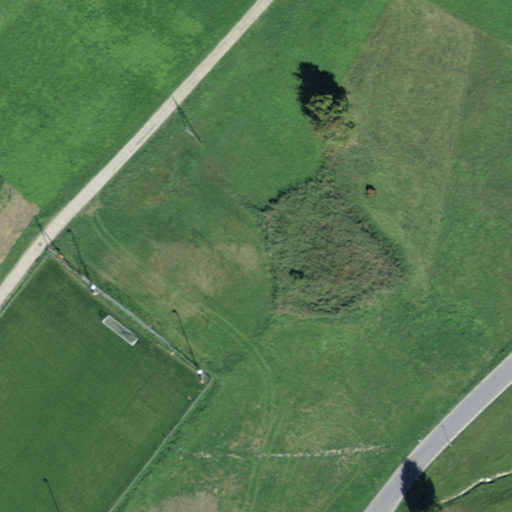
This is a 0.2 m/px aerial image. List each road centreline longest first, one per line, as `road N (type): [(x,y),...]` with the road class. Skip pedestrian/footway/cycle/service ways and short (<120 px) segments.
road 1 (track): [(266,0),(43,238),(0,296)]
road 2 (unclassified): [(511,368),(416,463),(381,511)]
